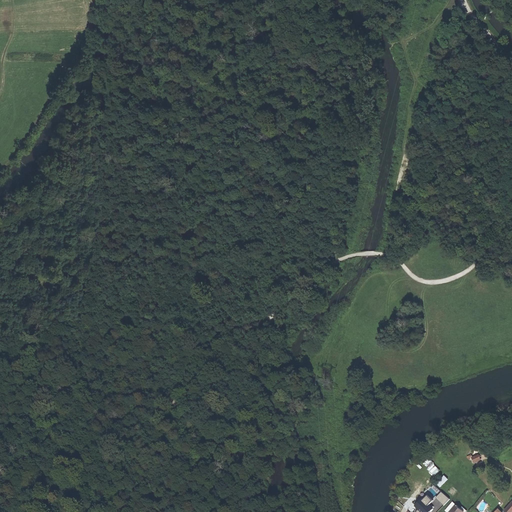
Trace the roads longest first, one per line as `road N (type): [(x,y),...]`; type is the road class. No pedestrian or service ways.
road 1 (unknown): [(345,257),(321,106),(340,63),(336,24),(317,0)]
road 2 (track): [(383,254),(414,93),(456,0)]
road 3 (track): [(321,270),(272,315),(205,345),(188,370)]
road 4 (track): [(119,511),(155,465),(188,370)]
road 5 (track): [(511,221),(451,280),(424,282),(391,257)]
